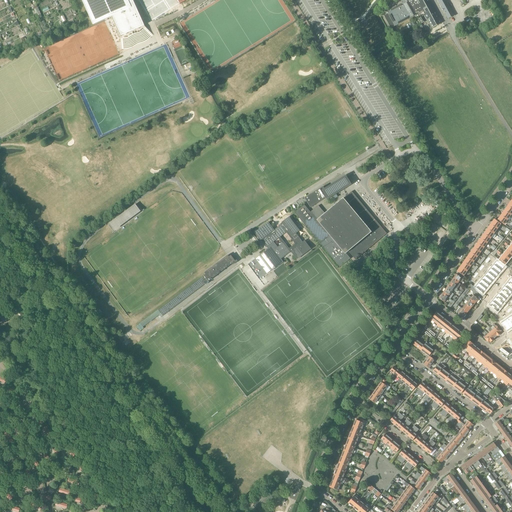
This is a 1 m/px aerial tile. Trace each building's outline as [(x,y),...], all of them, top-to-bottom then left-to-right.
[(81,0),(93,24),(112,16),(120,35),(144,24),(133,0),(81,0)] [(401,0),(403,3),(388,11),(396,25),(432,6),(428,0),(401,0)] [(445,0),(437,0),(448,20),(454,16),(445,0)] [(432,6),(423,11),(425,15),(418,19),(417,20),(414,21),(412,22),(413,25),(415,24),(416,25),(419,24),(420,23),(421,24),(428,20),(432,28),(441,23),(432,6)] [(323,186),(304,198),(310,208),(325,198),(327,200),(351,185),(345,175),(324,188),(323,186)] [(353,194),(351,196),(349,193),(343,198),(324,213),(318,206),(311,212),(317,220),(330,236),(349,259),(350,258),(346,253),(348,251),(355,260),(386,234),(353,194)] [(141,213),(135,204),(108,224),(114,234),(141,213)] [(304,205),(294,213),(320,244),(330,236),(317,220),(311,212),(304,205)] [(511,216),(511,215),(504,210),(501,215),(507,220),(509,217),(511,218),(511,216)] [(504,225),(507,220),(501,215),(497,220),(504,225)] [(280,260),(290,252),(296,259),(310,249),(304,241),(302,242),(296,233),(299,231),(288,217),(281,223),(282,224),(274,230),(268,223),(254,233),(260,241),(261,240),(268,249),(261,255),(272,270),(282,262),(280,260)] [(497,229),(500,224),(494,219),(491,224),(497,229)] [(495,231),(497,229),(491,224),(487,229),(494,233),(494,234),(495,235),(497,233),(495,231)] [(494,234),(494,233),(487,229),(484,234),(490,238),(494,234)] [(416,238),(425,244),(428,239),(420,233),(416,238)] [(488,241),(490,238),(484,234),(480,238),(487,243),(489,244),(490,242),(488,241)] [(342,265),(349,259),(330,236),(320,244),(340,267),(342,265)] [(487,243),(480,238),(477,243),(484,248),(483,248),(485,249),(487,247),(485,246),(487,243)] [(483,248),(484,248),(477,243),(474,248),(480,252),(482,254),(483,251),(482,250),(483,248)] [(480,252),(474,248),(470,252),(477,257),(478,258),(480,256),(478,255),(480,252)] [(509,260),(511,255),(506,251),(503,255),(509,260)] [(477,257),(470,252),(467,257),(473,262),(477,257)] [(208,272),(158,310),(163,316),(203,285),(235,261),(231,255),(226,259),(225,257),(207,271),(208,272)] [(505,264),(509,260),(503,255),(499,259),(505,264)] [(472,264),(473,262),(467,257),(464,262),(470,266),(470,267),(472,268),(473,266),(472,264)] [(496,260),(493,264),(501,271),(504,267),(496,260)] [(470,267),(470,266),(464,262),(460,267),(467,271),(470,267)] [(493,264),(490,268),(498,275),(501,271),(493,264)] [(467,271),(460,267),(457,271),(458,272),(463,276),(465,273),(467,274),(468,272),(467,271)] [(490,268),(487,272),(495,279),(498,275),(490,268)] [(465,277),(463,276),(458,272),(456,274),(452,279),(458,283),(460,284),(465,277)] [(487,272),(484,276),(492,282),(495,279),(487,272)] [(484,276),(481,279),(489,286),(492,282),(484,276)] [(454,288),(458,283),(452,279),(449,284),(454,288)] [(481,279),(478,283),(486,290),(489,286),(481,279)] [(478,283),(475,287),(483,294),(486,290),(478,283)] [(454,288),(449,284),(446,289),(451,293),(451,292),(453,290),(456,292),(457,290),(454,288)] [(504,286),(501,290),(509,296),(511,293),(504,286)] [(451,292),(451,293),(446,289),(442,293),(447,297),(448,297),(450,299),(453,294),(451,292)] [(501,290),(498,294),(506,300),(509,296),(501,290)] [(444,302),(447,297),(442,293),(439,298),(444,302)] [(498,294),(495,297),(503,304),(506,300),(498,294)] [(478,299),(475,297),(473,295),(471,298),(469,296),(467,298),(474,304),(478,299)] [(495,297),(492,301),(500,308),(503,304),(495,297)] [(471,308),(474,304),(467,298),(465,300),(468,302),(466,304),(471,308)] [(492,301),(488,305),(496,312),(500,308),(492,301)] [(467,313),(471,308),(466,304),(462,309),(461,308),(467,313)] [(463,317),(467,313),(461,308),(457,312),(463,317)] [(434,322),(440,315),(436,312),(430,320),(431,321),(432,320),(434,322)] [(438,326),(444,318),(440,315),(434,322),(437,324),(436,325),(438,326)] [(442,329),(448,322),(444,318),(438,326),(439,328),(440,327),(442,329)] [(505,320),(501,323),(507,331),(511,328),(505,320)] [(445,333),(452,325),(448,322),(442,329),(445,331),(444,332),(445,333)] [(450,335),(456,328),(452,325),(445,333),(447,334),(447,333),(450,335)] [(501,332),(498,328),(495,325),(494,327),(493,326),(490,328),(497,336),(501,332)] [(453,339),(460,331),(456,328),(450,335),(452,337),(452,338),(453,339)] [(493,339),(497,336),(490,328),(488,330),(490,332),(488,334),(493,339)] [(458,341),(464,334),(460,331),(453,339),(454,340),(455,339),(458,341)] [(489,343),(493,339),(488,334),(485,336),(485,335),(483,337),(489,343)] [(419,349),(423,343),(423,342),(418,338),(417,340),(416,340),(413,344),(419,349)] [(467,350),(472,343),(468,340),(463,346),(460,350),(462,351),(465,348),(467,350)] [(424,353),(431,344),(430,342),(427,346),(424,344),(425,344),(423,343),(419,349),(424,353)] [(469,355),(476,347),(473,344),(472,343),(467,350),(466,351),(469,354),(468,354),(469,355)] [(424,353),(429,357),(430,357),(435,352),(430,348),(433,345),(431,344),(424,353)] [(474,357),(480,350),(476,347),(469,355),(471,357),(472,356),(474,357)] [(477,362),(484,353),(480,350),(474,357),(477,360),(476,361),(477,362)] [(482,364),(488,356),(484,353),(477,362),(479,363),(479,362),(482,364)] [(485,368),(492,360),(488,356),(482,364),(484,366),(484,367),(485,368)] [(430,357),(429,357),(424,364),(429,368),(432,365),(432,366),(434,364),(432,363),(434,360),(430,357)] [(489,371),(496,363),(492,359),(492,360),(485,368),(486,367),(488,369),(487,370),(489,371)] [(437,374),(445,363),(444,362),(442,364),(440,367),(437,365),(433,371),(437,374)] [(446,367),(445,367),(447,364),(445,363),(437,374),(441,377),(445,372),(444,370),(446,367)] [(494,374),(500,366),(496,363),(489,371),(490,373),(491,372),(494,374)] [(397,376),(401,372),(394,366),(390,371),(393,373),(392,374),(394,375),(395,375),(397,376)] [(497,378),(504,369),(500,366),(494,374),(496,376),(495,377),(497,378)] [(502,380),(508,373),(504,369),(497,378),(498,379),(499,378),(502,380)] [(445,380),(452,372),(450,370),(449,372),(450,372),(448,374),(445,372),(441,377),(445,380)] [(399,382),(405,375),(401,371),(401,372),(397,376),(397,377),(399,379),(397,381),(399,382)] [(449,383),(453,378),(450,375),(451,374),(452,374),(453,373),(452,372),(445,380),(449,383)] [(505,384),(511,376),(508,373),(502,380),(504,382),(503,383),(505,384)] [(405,383),(409,378),(405,375),(399,382),(401,384),(402,382),(405,383)] [(453,387),(461,376),(459,375),(458,376),(457,378),(458,379),(456,380),(453,378),(449,383),(453,387)] [(462,379),(463,377),(461,376),(453,387),(457,390),(461,384),(458,382),(460,380),(460,381),(462,379)] [(407,389),(413,381),(409,378),(405,383),(407,385),(405,387),(407,389)] [(387,386),(386,386),(386,385),(387,385),(389,383),(386,381),(384,383),(382,381),(381,382),(378,386),(386,392),(387,391),(385,389),(387,386)] [(412,390),(417,384),(413,381),(407,389),(408,390),(410,388),(412,390)] [(418,395),(426,386),(422,382),(418,387),(420,388),(419,390),(416,393),(418,395)] [(461,393),(468,384),(466,382),(465,384),(466,385),(464,386),(461,384),(457,390),(461,393)] [(467,397),(471,392),(469,390),(471,387),(469,385),(462,394),(467,397)] [(385,394),(386,392),(378,386),(375,391),(381,395),(383,392),(385,394)] [(426,393),(430,389),(426,386),(418,395),(421,396),(423,393),(424,391),(426,393)] [(7,391),(16,398),(19,394),(10,387),(7,391)] [(471,401),(478,392),(477,391),(478,390),(477,388),(473,393),(471,392),(467,397),(471,401)] [(426,401),(433,392),(430,389),(426,393),(428,395),(427,396),(426,396),(424,399),(426,401)] [(379,397),(381,395),(375,391),(372,395),(380,401),(381,399),(379,397)] [(433,399),(437,395),(433,392),(426,401),(428,403),(431,400),(430,399),(431,398),(433,399)] [(476,404),(480,398),(477,396),(479,393),(478,392),(471,401),(476,404)] [(379,402),(380,401),(372,395),(369,399),(377,405),(379,402)] [(433,407),(441,398),(437,395),(433,399),(435,401),(434,402),(431,405),(433,407)] [(504,405),(507,403),(497,395),(490,404),(492,405),(496,402),(498,405),(499,405),(501,407),(504,405)] [(480,407),(488,397),(487,396),(486,397),(484,396),(481,399),(480,398),(476,404),(480,407)] [(489,405),(487,404),(485,402),(489,397),(488,397),(480,407),(483,409),(482,410),(484,411),(489,405)] [(441,406),(445,401),(441,398),(433,407),(431,410),(432,412),(435,409),(438,406),(438,405),(439,404),(441,406)] [(443,415),(450,406),(446,403),(442,408),(444,409),(444,410),(443,410),(440,413),(443,415)] [(495,407),(492,405),(490,404),(489,405),(484,411),(486,412),(487,411),(490,414),(495,407)] [(450,414),(454,409),(450,406),(443,415),(445,417),(447,414),(447,413),(448,412),(450,414)] [(450,421),(458,412),(454,409),(450,414),(452,416),(451,417),(451,416),(448,419),(450,421)] [(29,413),(37,421),(40,418),(32,410),(29,413)] [(18,415),(26,423),(29,420),(21,412),(18,415)] [(461,416),(461,415),(458,412),(450,421),(452,423),(455,420),(454,420),(455,419),(457,420),(454,423),(457,426),(460,421),(463,418),(461,416)] [(394,424),(401,415),(399,413),(396,416),(397,416),(395,418),(393,416),(390,421),(394,424)] [(394,424),(397,427),(401,423),(399,421),(400,419),(401,420),(404,417),(401,415),(394,424)] [(497,428),(502,425),(504,424),(502,421),(504,420),(502,418),(494,424),(497,428)] [(397,427),(401,430),(409,421),(406,419),(404,422),(404,423),(403,424),(401,423),(397,427)] [(353,427),(361,430),(365,421),(361,420),(360,422),(356,420),(353,427)] [(406,427),(408,426),(411,423),(409,421),(401,430),(405,433),(409,429),(406,427)] [(468,421),(465,425),(460,421),(457,426),(461,429),(467,434),(470,430),(469,430),(473,425),(468,421)] [(13,428),(21,436),(24,433),(16,424),(13,428)] [(416,433),(418,429),(421,427),(418,425),(416,427),(408,437),(412,440),(416,435),(414,433),(415,432),(416,433)] [(43,428),(49,438),(52,436),(46,426),(43,428)] [(405,433),(408,437),(416,427),(414,426),(411,429),(412,429),(411,431),(409,429),(405,433)] [(360,433),(361,430),(353,427),(351,433),(359,436),(360,436),(361,434),(360,433)] [(504,437),(508,433),(511,431),(508,427),(501,433),(504,437)] [(467,434),(461,429),(460,431),(457,429),(455,430),(464,438),(467,434)] [(460,442),(464,438),(455,430),(453,432),(456,435),(455,437),(460,442)] [(4,433),(10,443),(13,441),(8,431),(4,433)] [(356,442),(359,436),(351,433),(348,439),(356,442)] [(418,444),(425,435),(423,433),(420,437),(421,437),(420,438),(418,436),(414,441),(418,444)] [(383,444),(389,437),(385,434),(380,440),(382,442),(381,443),(383,444)] [(28,439),(36,447),(39,443),(31,435),(28,439)] [(422,447),(426,443),(424,441),(424,440),(425,440),(428,437),(425,435),(418,444),(422,447)] [(460,442),(455,437),(453,439),(450,436),(449,438),(457,445),(460,442)] [(388,446),(393,440),(389,437),(383,444),(385,446),(386,445),(388,446)] [(454,449),(457,445),(449,438),(447,440),(450,442),(448,444),(454,449)] [(354,448),(356,442),(348,439),(346,445),(354,448)] [(391,450),(397,443),(393,440),(388,446),(390,448),(389,449),(391,450)] [(425,451),(433,442),(431,440),(428,443),(429,443),(428,444),(426,443),(422,447),(425,451)] [(425,451),(429,454),(432,450),(433,449),(431,447),(432,446),(432,447),(435,443),(433,442),(425,451)] [(49,446),(57,454),(60,451),(52,443),(49,446)] [(395,453),(399,448),(401,447),(397,443),(391,450),(393,452),(393,451),(395,453)] [(499,450),(497,447),(493,443),(488,447),(493,455),(498,452),(499,450)] [(454,449),(448,444),(447,446),(444,444),(442,446),(451,453),(454,449)] [(17,448),(25,456),(28,453),(20,445),(17,448)] [(352,454),(354,448),(346,445),(344,451),(352,454)] [(447,457),(451,453),(442,446),(441,447),(444,450),(442,452),(447,457)] [(493,455),(488,447),(482,451),(488,459),(490,457),(487,454),(491,451),(492,454),(493,455)] [(38,452),(46,460),(49,457),(42,449),(38,452)] [(79,457),(71,449),(68,452),(75,460),(79,457)] [(400,462),(407,453),(403,449),(400,454),(402,456),(401,457),(400,456),(397,460),(400,462)] [(349,460),(350,460),(352,454),(344,451),(341,457),(349,460)] [(447,457),(442,452),(440,451),(439,453),(438,452),(436,454),(434,457),(441,463),(444,460),(447,457)] [(485,461),(488,459),(482,451),(477,454),(480,459),(482,457),(485,461)] [(499,459),(502,457),(498,452),(493,455),(492,454),(491,455),(496,462),(499,459)] [(407,460),(411,456),(407,453),(400,462),(402,463),(405,460),(404,460),(405,458),(407,460)] [(478,461),(480,459),(477,454),(472,458),(477,466),(480,464),(478,461)] [(407,468),(415,459),(411,456),(407,460),(410,462),(408,463),(405,466),(407,468)] [(507,460),(504,456),(502,457),(499,459),(496,462),(498,464),(501,462),(502,463),(507,460)] [(350,460),(349,460),(341,457),(339,463),(347,466),(348,462),(350,463),(351,460),(350,460)] [(30,461),(38,469),(41,466),(33,458),(30,461)] [(475,468),(477,466),(472,458),(466,462),(472,470),(470,466),(473,464),(475,468)] [(419,462),(418,462),(415,459),(407,468),(409,470),(412,466),(413,465),(415,467),(419,462)] [(510,464),(509,463),(507,460),(502,463),(504,465),(500,467),(502,470),(510,464)] [(466,474),(472,470),(466,462),(461,466),(466,474)] [(48,466),(55,475),(58,472),(52,463),(48,466)] [(77,466),(84,474),(88,471),(80,463),(77,466)] [(345,472),(347,466),(339,463),(337,469),(345,472)] [(511,468),(511,467),(510,465),(510,464),(502,470),(504,472),(507,470),(508,471),(511,468)] [(27,470),(35,479),(38,476),(30,467),(27,470)] [(431,474),(423,468),(421,467),(419,469),(423,472),(423,471),(425,472),(423,474),(428,478),(431,474)] [(342,478),(345,472),(337,469),(334,475),(342,478)] [(422,477),(420,475),(417,472),(415,475),(425,482),(428,478),(423,474),(422,477)] [(454,478),(452,475),(451,473),(442,479),(444,482),(448,479),(449,481),(454,478)] [(341,482),(342,478),(334,475),(332,481),(340,484),(342,485),(343,482),(341,482)] [(422,486),(425,482),(415,475),(413,477),(417,480),(418,479),(419,480),(417,482),(422,486)] [(476,476),(475,477),(473,475),(469,477),(471,480),(470,481),(473,485),(479,480),(476,476)] [(86,479),(93,488),(96,485),(89,476),(86,479)] [(457,482),(455,479),(454,478),(449,481),(450,483),(447,485),(449,488),(452,485),(453,486),(457,482)] [(416,484),(414,483),(415,483),(411,480),(409,483),(419,490),(422,486),(417,482),(416,484)] [(476,489),(482,484),(479,480),(473,485),(476,489)] [(340,484),(332,481),(329,487),(337,490),(340,484)] [(412,493),(415,489),(405,482),(403,484),(407,487),(408,486),(410,487),(408,490),(412,493)] [(460,487),(457,482),(453,486),(453,487),(452,488),(454,491),(460,487)] [(479,493),(485,488),(482,484),(476,489),(479,493)] [(457,496),(463,491),(460,487),(454,491),(457,496)] [(412,493),(408,490),(405,493),(404,492),(404,491),(400,488),(399,490),(409,497),(412,493)] [(439,494),(440,492),(437,488),(433,493),(430,497),(438,503),(441,499),(436,495),(438,494),(439,494)] [(482,497),(488,492),(485,488),(479,493),(482,497)] [(406,501),(409,497),(399,490),(398,492),(402,495),(402,494),(404,495),(402,498),(406,501)] [(459,501),(467,496),(463,491),(457,496),(458,496),(460,495),(461,496),(457,499),(459,501)] [(485,501),(491,496),(488,492),(482,497),(485,501)] [(269,493),(254,505),(257,510),(273,498),(269,493)] [(353,507),(359,500),(354,496),(348,503),(353,507)] [(406,501),(402,498),(400,501),(398,500),(399,499),(395,496),(393,498),(403,506),(406,501)] [(470,500),(468,497),(467,496),(459,501),(461,504),(464,501),(465,503),(470,500)] [(488,505),(496,499),(494,497),(490,499),(489,498),(491,497),(491,496),(485,501),(488,505)] [(437,505),(438,503),(430,497),(427,501),(433,505),(434,503),(437,505)] [(400,510),(403,506),(393,498),(392,500),(396,503),(396,502),(398,504),(396,506),(400,510)] [(491,509),(497,505),(495,506),(494,504),(497,502),(496,499),(488,505),(491,509)] [(358,511),(364,505),(359,500),(353,507),(358,511)] [(473,504),(472,503),(470,500),(465,503),(466,504),(463,507),(465,509),(473,504)] [(431,508),(433,505),(427,501),(424,505),(432,511),(434,509),(431,508)]
